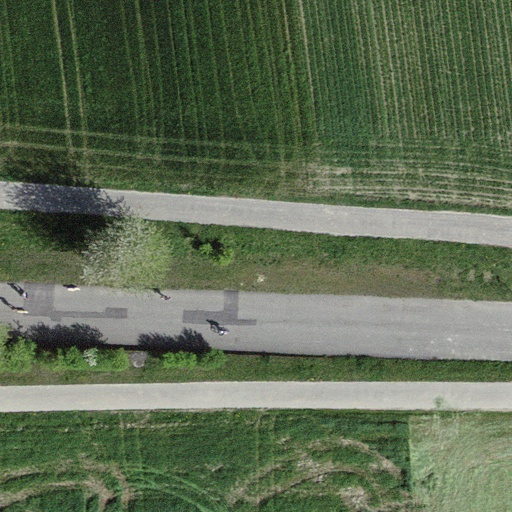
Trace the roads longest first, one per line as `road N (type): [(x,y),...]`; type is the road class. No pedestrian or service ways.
road 1 (track): [(511,236),(0,189)]
road 2 (unclassified): [(511,321),(0,306)]
road 3 (track): [(0,398),(511,397)]
